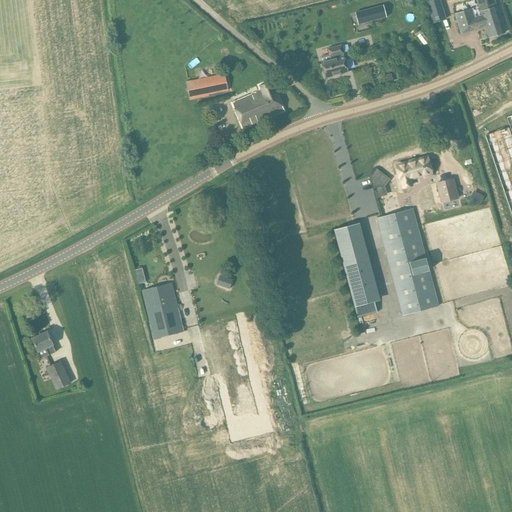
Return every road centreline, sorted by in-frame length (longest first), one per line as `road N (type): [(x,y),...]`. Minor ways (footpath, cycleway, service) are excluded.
road 1 (secondary): [(0,286),(256,146),(323,118)]
road 2 (secondary): [(323,118),(404,95),(511,49)]
road 3 (unclassified): [(323,118),(198,0)]
